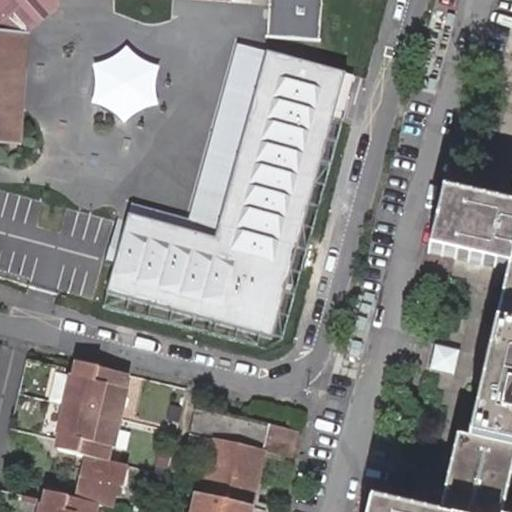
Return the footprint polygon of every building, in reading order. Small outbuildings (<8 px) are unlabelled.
[(0,0),(0,31),(31,33),(60,8),(60,0),(0,0)] [(321,42),(324,0),(268,0),(268,6),(266,39),(280,40),(308,41),(321,42)] [(0,144),(22,146),(31,33),(0,31),(0,144)] [(345,73),(237,44),(188,221),(131,205),(106,295),(272,340),(345,73)] [(511,195),(511,197),(511,196),(511,203),(511,209),(443,193),(427,253),(495,269),(496,268),(508,271),(495,329),(511,333),(511,195)] [(511,333),(495,329),(469,441),(457,438),(439,511),(409,511),(368,503),(365,511),(502,511),(511,472),(511,333)] [(451,376),(457,350),(432,344),(426,370),(451,376)] [(63,406),(69,377),(64,376),(66,368),(27,359),(18,396),(63,406)] [(120,420),(127,390),(124,389),(127,375),(78,364),(74,378),(71,377),(64,407),(120,420)] [(55,438),(63,406),(18,396),(11,428),(55,438)] [(112,450),(120,420),(64,407),(57,438),(60,439),(57,452),(86,459),(107,463),(110,450),(112,450)] [(253,511),(267,453),(293,460),(300,433),(191,409),(191,410),(185,435),(212,441),(200,497),(194,495),(189,511),(253,511)] [(118,500),(126,468),(107,463),(86,459),(77,501),(97,505),(111,508),(113,499),(118,500)] [(0,511),(37,511),(40,501),(0,491),(0,511)] [(95,511),(97,505),(77,501),(47,494),(44,507),(41,507),(39,511),(95,511)]
